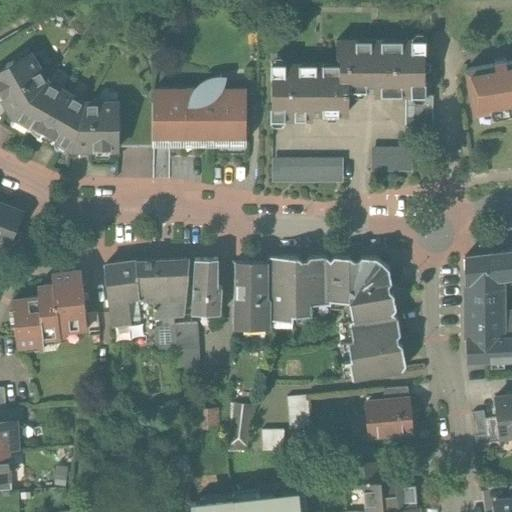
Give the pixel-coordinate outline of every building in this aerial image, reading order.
[(511,10),(456,21),(465,69),(494,64),(494,61),(505,59),(506,62),(511,60),(511,10)] [(424,39),(336,39),(336,53),(339,57),(340,57),(340,63),(272,62),(272,118),(312,119),(312,113),(348,113),(348,89),(374,89),(374,95),(405,95),(424,95),(424,72),(427,72),(427,62),(424,62),(424,39)] [(31,52),(16,60),(15,58),(2,66),(3,68),(0,69),(0,94),(4,102),(6,101),(10,108),(8,109),(11,115),(29,125),(28,127),(29,129),(32,132),(35,135),(38,138),(66,91),(47,80),(31,52)] [(511,60),(506,62),(505,59),(494,61),(494,64),(465,69),(473,114),(490,111),(491,118),(511,114),(511,60)] [(206,80),(202,82),(198,86),(197,86),(195,89),(153,89),(153,104),(153,143),(245,143),(245,89),(220,89),(223,83),(223,82),(223,78),(218,77),(211,79),(206,80)] [(85,102),(66,91),(38,138),(44,140),(49,141),(53,141),(54,140),(72,150),(79,150),(79,148),(87,148),(87,150),(117,150),(117,148),(117,134),(119,134),(119,119),(117,119),(117,103),(117,102),(85,102)] [(424,95),(405,95),(405,126),(432,126),(432,95),(424,95)] [(153,104),(117,103),(117,119),(119,119),(119,134),(117,134),(117,148),(153,148),(153,143),(153,104)] [(245,143),(153,143),(153,148),(199,149),(199,156),(245,156),(245,143)] [(411,148),(370,148),(370,172),(411,172),(411,148)] [(343,159),(271,158),(271,182),(343,183),(343,159)] [(20,213),(0,205),(0,240),(8,244),(14,230),(16,229),(15,226),(20,213)] [(511,251),(464,257),(465,283),(503,279),(511,277),(511,251)] [(271,261),(266,261),(265,299),(265,300),(271,301),(271,284),(279,284),(279,257),(271,257),(271,261)] [(388,265),(377,257),(361,257),(352,267),(349,264),(350,263),(350,257),(334,257),(330,261),(326,257),(310,257),(301,267),(297,264),(298,263),(298,257),(279,257),(279,284),(271,284),(271,301),(271,320),(293,320),(293,316),(312,316),(312,304),(331,304),(331,301),(348,303),(351,320),(348,321),(351,340),(347,341),(350,359),(348,359),(352,380),(401,371),(405,365),(401,344),(399,341),(396,342),(395,338),(400,333),(397,317),(392,313),(396,309),(393,292),(391,290),(387,291),(386,287),(391,281),(388,265)] [(217,259),(194,260),(191,313),(219,315),(220,287),(217,287),(217,259)] [(189,260),(136,262),(139,296),(139,298),(153,300),(154,318),(183,315),(189,260)] [(136,262),(104,266),(112,326),(130,324),(127,298),(139,296),(136,262)] [(266,264),(235,263),(234,286),(245,287),(244,299),(265,299),(266,264)] [(38,295),(13,298),(18,346),(39,344),(39,339),(61,336),(60,332),(88,329),(86,315),(81,271),(52,274),(53,284),(37,286),(38,295)] [(503,279),(465,283),(465,333),(465,363),(511,359),(511,336),(504,337),(503,279)] [(244,299),(233,299),(231,328),(242,328),(242,342),(247,342),(247,338),(256,338),(256,328),(264,328),(265,300),(265,299),(244,299)] [(97,313),(86,315),(88,329),(88,337),(100,336),(97,313)] [(196,322),(174,323),(175,342),(176,372),(198,371),(196,322)] [(174,326),(155,327),(155,343),(175,342),(174,326)] [(111,372),(97,373),(99,407),(113,406),(111,372)] [(307,395),(286,397),(289,430),(310,428),(307,395)] [(511,395),(494,398),(496,417),(499,437),(511,435),(511,395)] [(408,398),(366,402),(369,437),(411,433),(408,398)] [(5,410),(0,410),(0,420),(14,420),(21,420),(21,409),(5,410)] [(483,411),(472,412),(475,444),(487,443),(484,419),(483,411)] [(496,417),(484,419),(487,443),(488,451),(500,449),(499,437),(496,417)] [(0,420),(0,450),(7,450),(16,449),(14,420),(0,420)] [(284,450),(283,429),(261,430),(262,450),(284,450)] [(0,450),(0,477),(9,477),(9,475),(7,450),(0,450)] [(413,478),(386,480),(384,462),(364,464),(365,482),(362,482),(364,511),(415,507),(413,478)] [(9,477),(0,477),(0,490),(13,490),(12,475),(9,475),(9,477)] [(233,500),(191,505),(191,511),(306,511),(305,493),(260,498),(259,492),(233,494),(233,500)] [(511,511),(511,498),(510,499),(494,501),(495,511),(511,511)]
